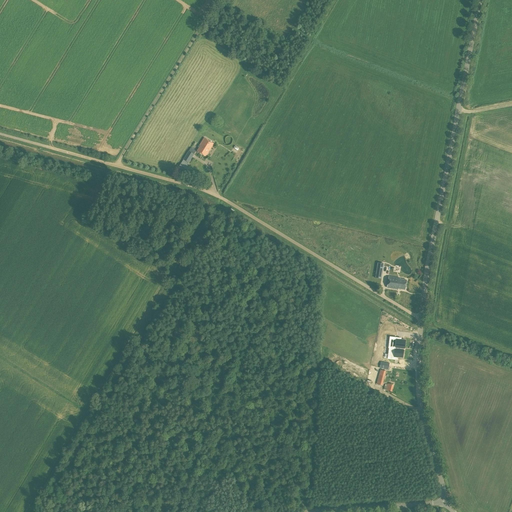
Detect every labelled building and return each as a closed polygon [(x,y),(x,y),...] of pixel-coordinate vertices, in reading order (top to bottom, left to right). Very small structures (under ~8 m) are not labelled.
[(200,146),(196,152),(205,157),(213,144),(204,139),(199,146),(200,146)] [(188,163),(194,154),(189,151),(183,160),(188,163)] [(184,177),(189,168),(181,164),(176,172),(184,177)] [(377,263),(375,278),(381,279),(384,264),(377,263)] [(404,290),(406,281),(399,280),(399,279),(388,277),(387,288),(398,290),(398,289),(404,290)] [(396,341),(384,340),(383,346),(388,346),(388,348),(395,349),(395,348),(403,349),(404,341),(396,340),(396,341)] [(402,358),(403,350),(395,349),(394,357),(402,358)] [(383,385),(386,372),(380,370),(377,384),(383,385)] [(393,384),(390,383),(389,384),(388,383),(388,384),(387,384),(386,384),(385,384),(384,389),(392,392),(394,385),(393,385),(393,384)]
